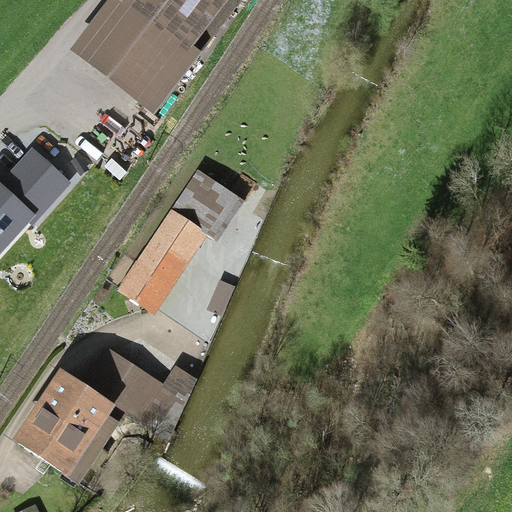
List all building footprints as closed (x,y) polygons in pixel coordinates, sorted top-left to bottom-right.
[(130,0),(127,4),(188,52),(227,0),(130,0)] [(0,247),(28,217),(32,221),(66,184),(33,154),(0,190),(0,247)] [(124,290),(152,309),(228,194),(200,175),(124,290)] [(221,283),(209,311),(223,317),(235,289),(221,283)] [(79,483),(124,415),(168,443),(186,403),(106,351),(96,366),(106,373),(92,393),(66,375),(20,445),(79,483)]
